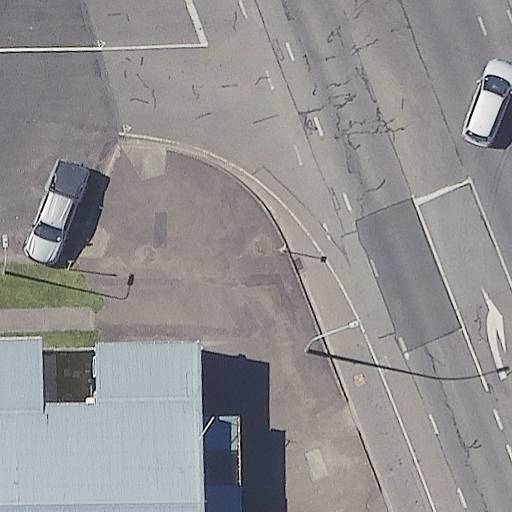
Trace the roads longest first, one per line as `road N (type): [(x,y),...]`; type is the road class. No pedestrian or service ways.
road 1 (residential): [(0,48),(390,49)]
road 2 (secondary): [(390,49),(473,180),(511,279)]
road 3 (tertiary): [(390,49),(511,56)]
